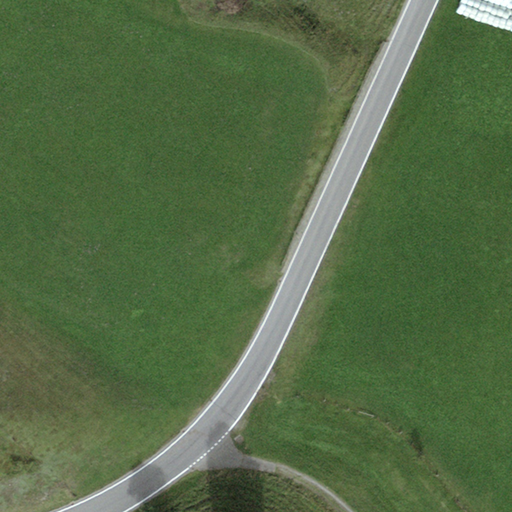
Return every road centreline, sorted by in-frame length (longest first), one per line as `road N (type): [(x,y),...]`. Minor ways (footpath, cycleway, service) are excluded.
road 1 (tertiary): [(423,0),(280,333),(194,444),(86,511)]
road 2 (track): [(344,511),(288,474),(194,444)]
